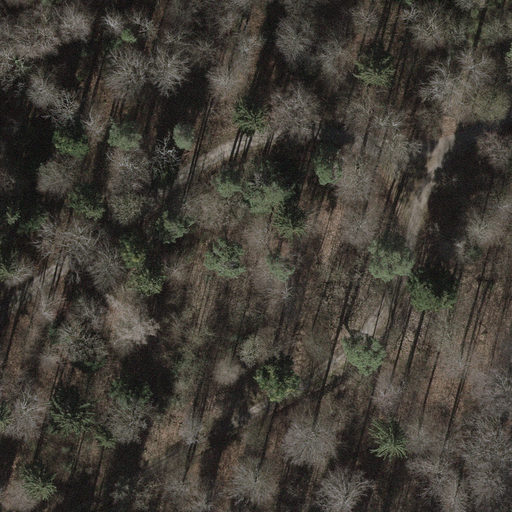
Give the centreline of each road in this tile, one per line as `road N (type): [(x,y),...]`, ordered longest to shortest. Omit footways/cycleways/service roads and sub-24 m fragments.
road 1 (track): [(412,184),(414,236),(379,315),(320,376),(78,511)]
road 2 (track): [(412,184),(343,136),(264,132),(144,194),(0,307)]
road 3 (track): [(511,106),(482,118),(412,184)]
